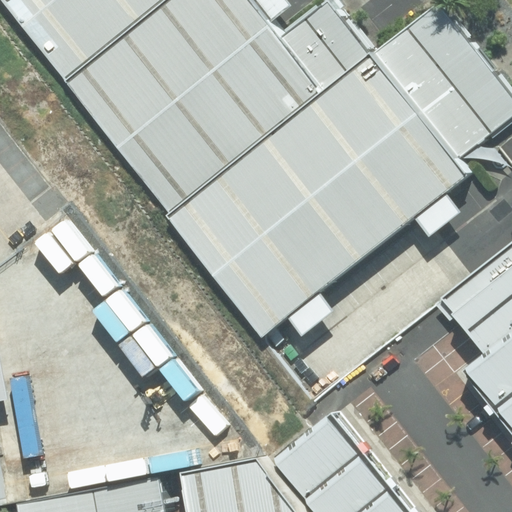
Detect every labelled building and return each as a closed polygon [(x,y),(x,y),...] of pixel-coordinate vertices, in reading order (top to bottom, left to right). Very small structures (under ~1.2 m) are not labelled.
[(0,0),(0,5),(61,89),(183,0),(0,0)] [(183,0),(61,89),(155,217),(371,59),(327,0),(322,0),(273,36),(247,0),(183,0)] [(155,217),(254,351),(477,188),(455,158),(511,116),(511,115),(436,11),(409,31),(371,59),(155,217)] [(511,251),(451,301),(457,308),(464,317),(511,278),(511,251)] [(510,340),(511,338),(511,278),(464,317),(494,353),(510,340)] [(496,407),(511,394),(511,341),(510,340),(494,353),(469,372),(496,407)] [(511,427),(511,394),(496,407),(511,427)] [(335,412),(278,457),(305,492),(362,447),(335,412)] [(362,447),(305,492),(320,511),(351,511),(389,482),(362,447)] [(303,511),(263,459),(189,471),(196,511),(303,511)] [(172,511),(166,480),(27,508),(27,511),(172,511)] [(413,511),(389,482),(351,511),(413,511)]
